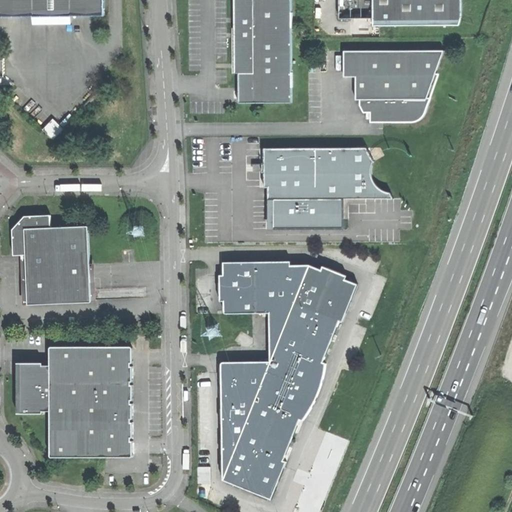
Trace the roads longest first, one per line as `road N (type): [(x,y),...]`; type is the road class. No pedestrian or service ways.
road 1 (unclassified): [(41,492),(143,503),(173,484),(181,462),(174,180)]
road 2 (trunk): [(511,122),(364,511)]
road 3 (trunk): [(404,511),(511,236)]
road 4 (unclassified): [(174,180),(161,0)]
road 5 (unclassified): [(174,180),(0,182)]
road 6 (unknown): [(0,69),(100,63),(117,43),(117,0)]
